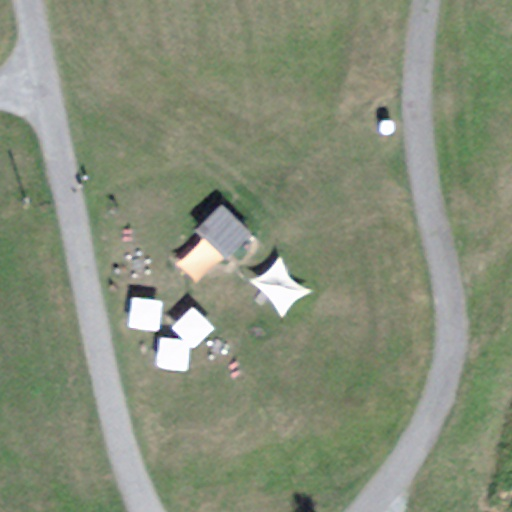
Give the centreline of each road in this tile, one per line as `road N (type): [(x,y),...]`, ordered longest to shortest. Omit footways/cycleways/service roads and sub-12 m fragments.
road 1 (residential): [(369,511),(431,425),(458,343),(457,276),(427,182),(419,106),(427,0)]
road 2 (residential): [(164,511),(128,450),(33,0)]
